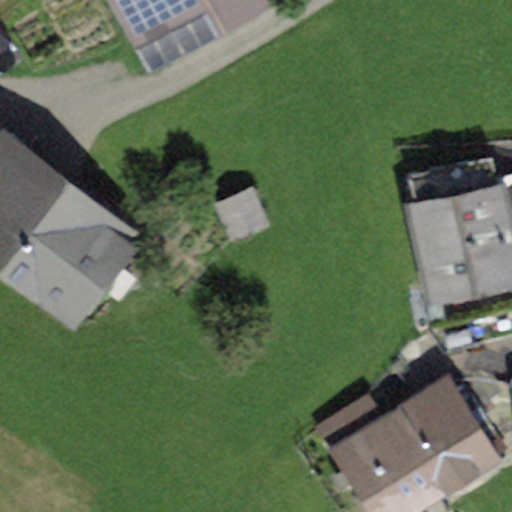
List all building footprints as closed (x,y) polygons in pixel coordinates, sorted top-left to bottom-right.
[(116,0),(153,65),(271,0),(116,0)] [(0,135),(0,260),(66,312),(77,299),(88,307),(102,288),(92,279),(120,242),(21,165),(29,154),(3,132),(0,135)] [(433,291),(511,273),(511,186),(482,193),(474,159),(408,174),(433,291)] [(223,207),(234,233),(262,221),(251,195),(223,207)] [(379,422),(365,400),(319,428),(345,469),(336,475),(342,485),(351,480),(371,511),(383,511),(442,475),(450,487),(498,458),(448,378),(379,422)]
